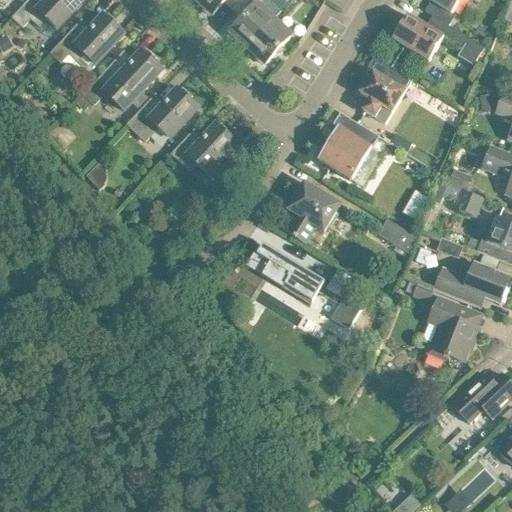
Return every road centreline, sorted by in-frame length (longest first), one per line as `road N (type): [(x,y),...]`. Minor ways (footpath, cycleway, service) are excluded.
road 1 (track): [(288,511),(0,158)]
road 2 (residential): [(288,125),(267,117),(139,0)]
road 3 (residential): [(374,0),(303,115),(288,125)]
road 4 (residential): [(235,235),(289,152),(288,125)]
